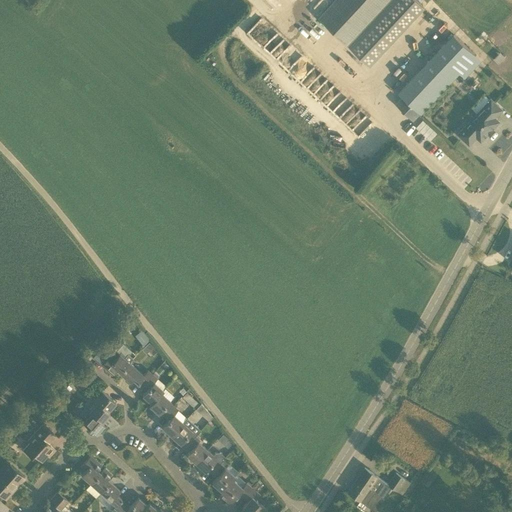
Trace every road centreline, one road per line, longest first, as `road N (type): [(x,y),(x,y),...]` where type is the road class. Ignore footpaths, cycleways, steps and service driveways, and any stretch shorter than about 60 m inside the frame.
road 1 (unclassified): [(296,511),(83,242),(0,151)]
road 2 (tertiary): [(307,511),(384,393),(511,163)]
road 3 (track): [(449,278),(225,70),(222,46),(260,7)]
road 4 (track): [(129,300),(0,422)]
